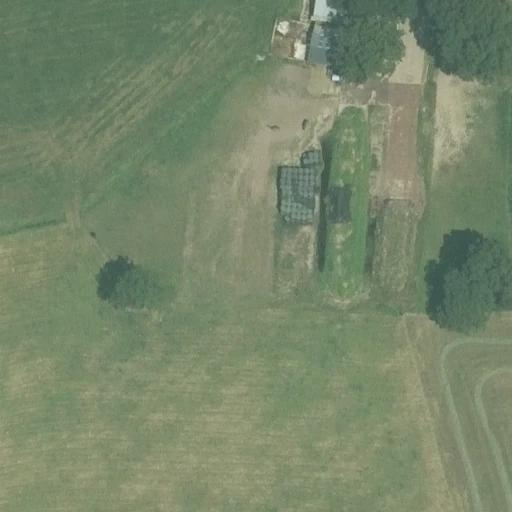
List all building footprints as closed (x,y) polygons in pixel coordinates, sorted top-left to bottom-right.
[(316,0),(313,21),(364,30),(369,0),(316,0)] [(486,17),(489,0),(434,0),(433,7),(486,17)] [(365,32),(366,32),(364,48),(393,53),(395,37),(396,37),(400,14),(369,8),(365,32)] [(371,76),(373,65),(357,61),(362,35),(316,26),(308,64),(371,76)] [(249,205),(305,206),(305,188),(249,187),(249,205)] [(334,193),(333,223),(358,223),(359,194),(334,193)]
